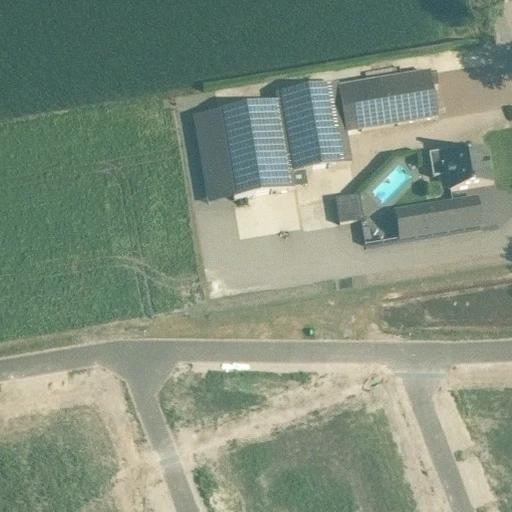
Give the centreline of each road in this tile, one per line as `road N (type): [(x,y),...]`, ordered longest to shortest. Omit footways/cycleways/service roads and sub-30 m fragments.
road 1 (residential): [(409,352),(128,355)]
road 2 (residential): [(466,511),(409,352)]
road 3 (residential): [(128,355),(187,511)]
road 4 (residential): [(128,355),(0,374)]
